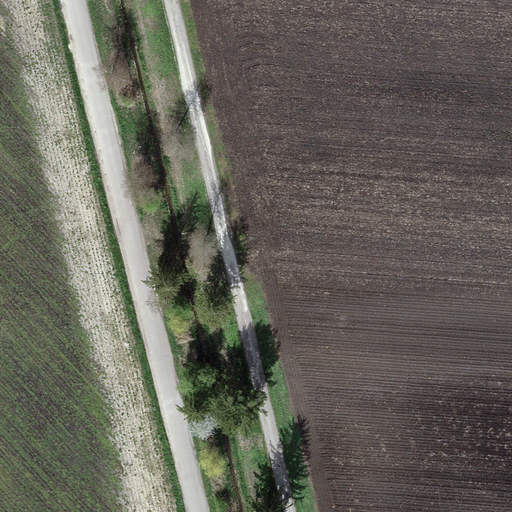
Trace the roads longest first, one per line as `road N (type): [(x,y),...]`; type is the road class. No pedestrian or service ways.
road 1 (track): [(174,0),(297,511)]
road 2 (unclassified): [(73,0),(196,511)]
